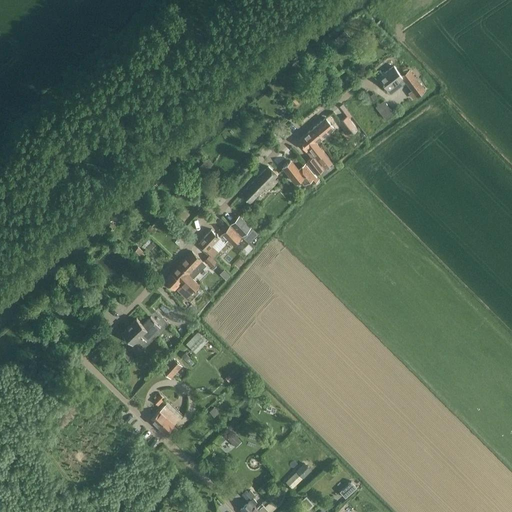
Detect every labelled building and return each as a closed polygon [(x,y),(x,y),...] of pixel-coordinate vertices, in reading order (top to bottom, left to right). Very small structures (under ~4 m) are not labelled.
[(333,41),(340,48),(351,38),(345,31),(333,41)] [(411,70),(402,76),(394,66),(378,78),(391,94),(406,83),(412,90),(409,93),(414,99),(426,90),(411,70)] [(395,114),(384,101),(376,107),(387,120),(395,114)] [(347,116),(340,123),(346,131),(343,133),(349,141),(353,138),(351,135),(358,130),(348,118),(352,115),(343,104),(340,106),(347,116)] [(335,129),(332,125),(325,118),(309,132),(318,143),(335,129)] [(309,132),(298,140),(305,148),(307,151),(311,156),(314,154),(318,158),(326,167),(333,161),(318,143),(309,132)] [(307,162),(318,175),(319,173),(324,178),(326,176),(328,174),(324,169),(314,156),(307,162)] [(291,161),(283,167),(296,182),(301,178),(306,184),(310,181),(312,184),(318,179),(305,164),(298,170),(291,161)] [(242,194),(250,202),(266,185),(270,189),(277,181),(274,178),(277,174),(268,166),(242,194)] [(185,210),(181,214),(177,217),(182,223),(190,215),(185,210)] [(231,224),(242,234),(241,235),(249,243),(258,233),(251,226),(250,227),(239,216),(231,224)] [(145,230),(147,231),(151,235),(155,229),(152,226),(150,224),(145,230)] [(223,233),(230,240),(234,244),(241,237),(230,226),(223,233)] [(199,243),(206,250),(214,257),(219,251),(212,245),(220,237),(212,229),(199,243)] [(192,251),(179,265),(199,285),(200,284),(194,278),(206,265),(199,258),(192,251)] [(209,254),(204,259),(211,266),(216,261),(209,254)] [(145,257),(139,264),(147,270),(152,263),(145,257)] [(178,289),(187,298),(199,285),(179,265),(165,279),(175,288),(181,282),(183,284),(178,289)] [(224,269),(220,274),(225,279),(226,279),(230,275),(224,269)] [(68,288),(64,291),(69,296),(73,292),(68,288)] [(122,333),(129,340),(132,344),(141,335),(146,340),(160,326),(151,317),(143,325),(137,318),(122,333)] [(199,331),(186,344),(196,353),(208,341),(209,340),(199,331)] [(125,350),(120,355),(126,362),(132,356),(125,350)] [(170,377),(181,365),(173,358),(162,371),(170,377)] [(220,358),(215,363),(220,368),(225,363),(220,358)] [(159,393),(153,401),(158,406),(165,398),(159,393)] [(157,413),(151,420),(165,434),(172,427),(183,416),(168,402),(157,413)] [(214,407),(209,411),(214,416),(219,412),(214,407)] [(234,434),(229,439),(236,446),(241,442),(234,434)] [(305,462),(296,470),(303,478),(312,470),(305,462)] [(286,482),(292,488),(302,478),(296,472),(286,482)] [(345,498),(357,488),(351,481),(340,492),(345,498)] [(251,500),(240,509),(243,511),(255,511),(258,510),(257,508),(255,506),(258,503),(253,498),(255,497),(250,490),(248,491),(248,492),(246,493),(249,497),(251,500)] [(258,510),(255,511),(269,511),(265,506),(267,504),(271,501),(269,498),(266,500),(257,508),(258,510)]
